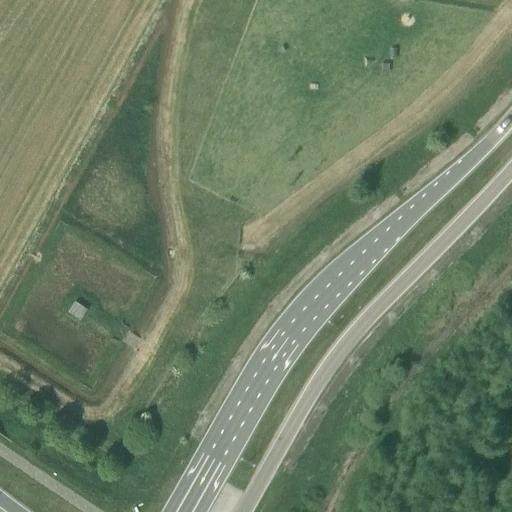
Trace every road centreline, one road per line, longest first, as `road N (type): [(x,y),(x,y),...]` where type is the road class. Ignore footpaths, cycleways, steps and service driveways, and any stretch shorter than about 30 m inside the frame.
road 1 (secondary): [(511,117),(330,284),(275,348),(183,511)]
road 2 (secondary): [(243,511),(342,349),(511,168)]
